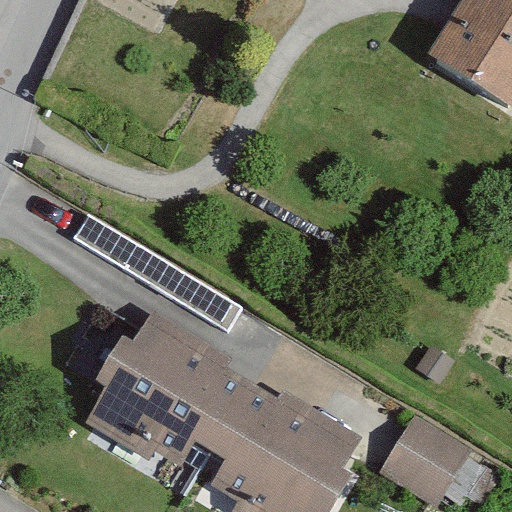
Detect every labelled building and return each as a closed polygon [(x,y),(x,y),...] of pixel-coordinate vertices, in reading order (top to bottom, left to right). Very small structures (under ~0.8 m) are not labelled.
[(511,0),(468,0),(429,65),(511,115),(511,0)] [(74,242),(228,335),(242,311),(89,219),(74,242)] [(95,391),(105,397),(86,428),(149,466),(155,457),(182,473),(195,452),(211,461),(254,390),(228,374),(234,363),(155,315),(134,350),(123,344),(95,391)] [(415,373),(440,388),(455,364),(430,349),(415,373)] [(254,390),(211,461),(225,470),(211,493),(237,508),(233,511),(336,511),(353,484),(341,477),(363,442),(283,394),(277,404),(254,390)] [(416,418),(382,477),(438,509),(472,450),(416,418)]
